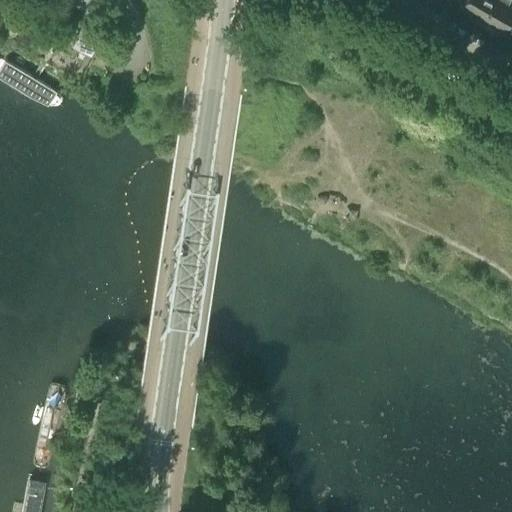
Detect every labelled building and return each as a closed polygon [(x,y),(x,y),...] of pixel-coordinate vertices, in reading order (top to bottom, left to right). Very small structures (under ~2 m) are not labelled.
[(462,0),(460,4),(482,16),(490,0),(462,0)] [(511,0),(490,0),(482,16),(503,28),(506,23),(511,26),(511,0)] [(73,44),(91,54),(96,45),(78,35),(77,37),(73,44)] [(0,73),(56,107),(60,105),(63,101),(63,96),(61,90),(58,87),(36,74),(6,56),(0,56),(0,73)] [(60,453),(73,383),(49,379),(36,448),(60,453)] [(23,511),(43,511),(51,481),(32,476),(23,511)]
